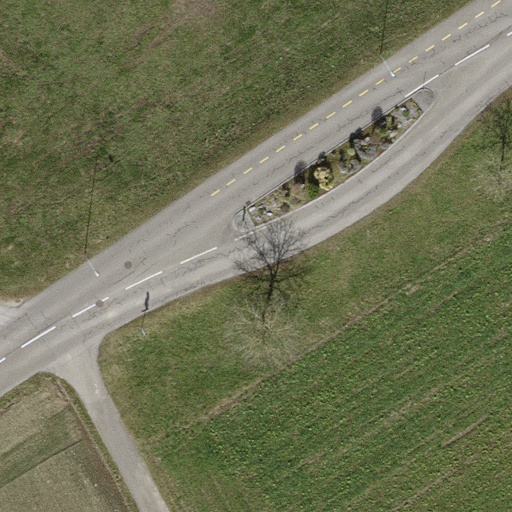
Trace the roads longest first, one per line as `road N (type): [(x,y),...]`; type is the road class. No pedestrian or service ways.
road 1 (tertiary): [(0,364),(511,36)]
road 2 (track): [(161,511),(62,323)]
